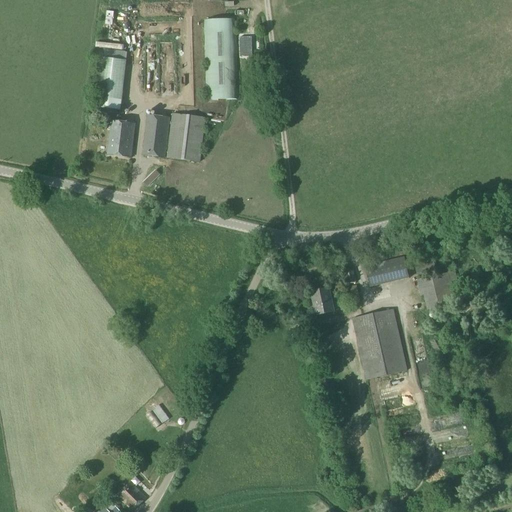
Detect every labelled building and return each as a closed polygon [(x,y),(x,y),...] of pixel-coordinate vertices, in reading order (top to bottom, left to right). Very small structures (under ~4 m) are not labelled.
[(204,20),(207,101),(237,100),(234,19),(204,20)] [(95,108),(120,111),(125,61),(101,58),(95,108)] [(26,96),(33,90),(30,86),(23,92),(26,96)] [(167,159),(200,163),(205,118),(172,114),(167,159)] [(142,156),(165,159),(170,118),(147,115),(142,156)] [(106,155),(131,158),(135,124),(110,122),(106,155)] [(366,268),(370,287),(410,279),(406,260),(366,268)] [(279,262),(280,270),(288,268),(287,261),(279,262)] [(435,262),(416,266),(418,276),(437,272),(435,262)] [(344,273),(347,285),(356,283),(354,271),(344,273)] [(417,281),(421,296),(424,296),(427,310),(462,303),(455,272),(417,281)] [(339,290),(343,306),(360,302),(356,287),(339,290)] [(311,292),(316,316),(334,312),(329,288),(311,292)] [(352,320),(366,381),(407,371),(393,310),(352,320)] [(427,365),(420,368),(427,387),(435,384),(427,365)] [(417,404),(413,391),(402,394),(406,407),(417,404)] [(389,399),(392,410),(405,407),(402,395),(389,399)] [(162,404),(154,409),(163,423),(171,418),(162,404)] [(146,416),(156,429),(162,424),(153,412),(146,416)] [(117,497),(132,511),(145,499),(131,484),(117,497)] [(116,511),(118,510),(111,502),(110,503),(106,499),(101,503),(92,511),(116,511)] [(29,511),(29,502),(20,502),(20,511),(29,511)]
